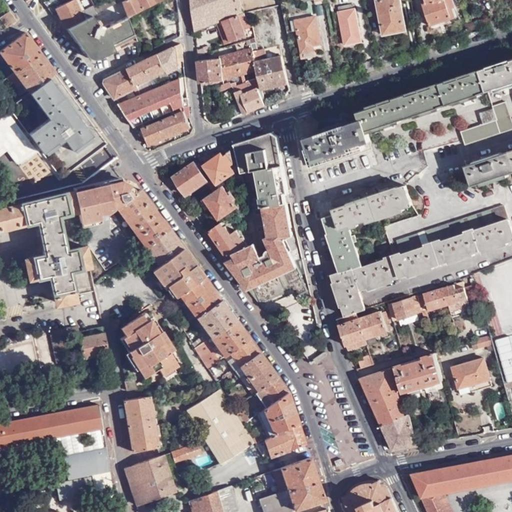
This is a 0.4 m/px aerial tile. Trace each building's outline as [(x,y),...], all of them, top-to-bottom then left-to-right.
[(83,20),(84,20),(75,0),(72,0),(60,6),(58,2),(47,7),(54,15),(58,13),(65,29),(83,20)] [(114,0),(108,0),(93,7),(96,14),(116,4),(114,0)] [(126,17),(156,2),(154,0),(125,0),(121,2),(126,16),(126,17)] [(191,0),(195,32),(219,22),(225,20),(243,13),(240,0),(191,0)] [(406,30),(399,0),(375,0),(382,35),(406,30)] [(459,19),(452,0),(424,0),(426,3),(422,4),(430,26),(452,19),(452,22),(459,19)] [(83,9),(87,18),(90,17),(92,16),(96,14),(93,7),(92,4),(90,5),(91,6),(83,9)] [(352,6),(337,9),(343,44),(361,41),(355,9),(352,10),(352,6)] [(3,16),(9,25),(15,21),(9,11),(3,16)] [(225,20),(230,39),(240,36),(238,28),(246,26),(243,13),(225,20)] [(64,29),(89,63),(135,42),(126,17),(126,16),(102,27),(92,16),(90,17),(84,20),(83,20),(65,29),(64,29)] [(321,43),(316,16),(295,20),(301,52),(313,50),(312,45),(321,43)] [(225,20),(219,22),(224,41),(230,39),(225,20)] [(25,33),(0,51),(0,54),(13,73),(39,54),(25,33)] [(257,71),(255,61),(249,38),(244,40),(247,48),(220,54),(220,56),(222,78),(222,79),(257,71)] [(179,59),(183,58),(182,43),(158,55),(166,69),(168,74),(179,69),(179,59)] [(197,51),(197,57),(209,53),(207,47),(197,51)] [(265,50),(254,53),(256,59),(266,56),(265,50)] [(39,54),(13,73),(20,82),(12,88),(18,96),(26,90),(29,94),(49,79),(55,75),(39,54)] [(166,69),(158,55),(142,63),(128,70),(135,84),(166,69)] [(257,71),(261,89),(289,83),(282,55),(255,61),(257,71)] [(199,72),(200,83),(222,78),(220,56),(198,61),(199,72)] [(489,66),(481,69),(488,90),(507,83),(511,81),(511,150),(468,166),(474,184),(496,176),(511,170),(511,58),(511,59),(511,61),(506,63),(505,60),(497,63),(498,66),(490,68),(489,66)] [(488,90),(481,69),(473,72),(474,74),(465,77),(464,74),(457,76),(458,79),(449,82),(449,79),(434,84),(434,86),(425,89),(424,86),(416,88),(417,91),(410,93),(410,91),(392,97),(393,98),(386,101),(386,98),(376,101),(377,104),(357,110),(361,120),(364,119),(368,130),(391,122),(426,111),(464,98),(488,90)] [(116,99),(137,88),(135,84),(128,70),(104,81),(116,99)] [(119,104),(135,127),(180,107),(189,106),(185,77),(177,79),(151,90),(140,95),(119,104)] [(49,79),(29,94),(48,120),(28,134),(40,150),(43,154),(56,144),(58,146),(64,141),(71,151),(91,136),(60,93),(49,79)] [(140,95),(151,90),(148,82),(137,88),(140,95)] [(243,113),(264,104),(257,85),(242,91),(239,82),(232,84),(243,113)] [(461,131),(465,143),(511,127),(511,121),(505,100),(492,104),(494,107),(497,119),(487,123),(461,131)] [(497,119),(494,107),(483,111),(487,123),(497,119)] [(148,145),(193,126),(190,117),(186,119),(183,112),(142,129),(148,145)] [(26,131),(13,114),(0,124),(0,154),(2,153),(0,150),(26,131)] [(364,119),(361,120),(350,124),(351,126),(344,129),(343,125),(332,129),(325,131),(326,134),(320,136),(319,133),(307,137),(316,162),(373,143),(368,130),(364,119)] [(242,172),(284,164),(278,135),(272,132),(234,144),(242,172)] [(32,156),(40,150),(28,134),(21,140),(32,156)] [(204,165),(210,174),(214,180),(217,184),(234,171),(231,165),(235,162),(231,151),(224,156),(221,153),(204,165)] [(204,165),(203,164),(198,167),(195,163),(174,177),(188,196),(208,182),(205,177),(210,174),(204,165)] [(291,228),(292,227),(285,192),(289,191),(284,164),(242,172),(250,203),(253,214),(261,242),(268,239),(291,228)] [(250,203),(242,172),(237,176),(245,207),(250,203)] [(73,190),(80,224),(83,235),(104,230),(120,218),(128,199),(124,193),(127,188),(118,183),(119,180),(73,190)] [(208,184),(214,192),(220,188),(217,184),(214,180),(208,184)] [(360,319),(370,316),(365,300),(363,293),(355,271),(365,268),(352,230),(368,225),(369,229),(406,216),(405,213),(415,210),(407,184),(385,191),(357,200),(334,208),(336,215),(324,219),(330,238),(328,238),(333,254),(340,274),(332,276),(336,288),(334,288),(337,299),(341,308),(342,312),(344,311),(346,317),(358,313),(360,319)] [(232,197),(223,185),(220,188),(214,192),(203,200),(204,201),(201,204),(205,211),(209,209),(210,210),(212,208),(220,219),(237,207),(240,211),(243,209),(238,202),(240,201),(235,194),(232,197)] [(71,301),(74,295),(74,281),(97,276),(91,253),(72,259),(65,227),(80,224),(73,190),(60,193),(0,208),(0,242),(36,234),(41,232),(47,257),(48,262),(27,267),(31,293),(52,289),(52,292),(54,300),(59,304),(71,301)] [(128,199),(120,218),(132,231),(156,213),(139,190),(128,199)] [(132,231),(145,248),(169,231),(163,222),(156,213),(132,231)] [(230,256),(261,242),(253,214),(248,215),(254,239),(247,243),(244,237),(242,238),(238,231),(233,234),(227,225),(226,226),(223,223),(212,230),(230,256)] [(387,261),(365,268),(355,271),(363,293),(369,290),(370,293),(382,289),(395,285),(394,282),(400,280),(401,282),(409,279),(410,282),(423,277),(435,273),(434,271),(450,265),(451,268),(464,263),(476,259),(475,257),(483,254),(483,256),(497,251),(509,247),(508,245),(511,243),(511,227),(510,221),(476,232),(476,230),(464,234),(465,235),(442,243),(441,240),(425,246),(426,248),(401,256),(401,254),(386,259),(387,261)] [(252,289),(259,303),(286,289),(284,286),(291,283),(293,286),(297,295),(309,290),(291,251),(296,248),(294,240),(295,239),(291,228),(268,239),(261,242),(230,256),(225,258),(249,291),(252,289)] [(169,231),(145,248),(158,266),(182,249),(169,231)] [(203,278),(182,249),(158,266),(155,269),(160,277),(157,278),(165,289),(167,286),(175,298),(203,278)] [(155,269),(152,271),(157,278),(160,277),(155,269)] [(219,300),(203,278),(175,298),(174,299),(181,309),(186,306),(195,318),(219,300)] [(423,312),(425,320),(429,319),(427,310),(462,300),(462,298),(468,297),(464,281),(418,296),(423,312)] [(423,312),(418,296),(389,305),(394,321),(423,312)] [(234,320),(219,300),(195,318),(206,335),(190,347),(193,350),(234,320)] [(360,319),(366,338),(389,330),(389,329),(391,329),(385,311),(384,312),(383,311),(370,316),(360,319)] [(346,317),(338,320),(347,348),(349,352),(369,345),(366,338),(360,319),(358,313),(346,317)] [(145,322),(142,315),(119,329),(124,335),(121,337),(129,349),(126,351),(141,377),(155,369),(158,375),(175,364),(168,353),(171,351),(159,332),(156,333),(149,321),(145,322)] [(178,330),(191,321),(187,316),(174,325),(178,330)] [(195,324),(192,320),(191,321),(178,330),(181,335),(195,324)] [(249,340),(234,320),(193,350),(200,360),(207,370),(249,340)] [(67,334),(77,332),(75,326),(65,328),(65,330),(50,332),(56,363),(73,360),(67,334)] [(102,327),(87,330),(88,335),(78,338),(82,358),(107,353),(102,327)] [(480,348),(493,344),(491,335),(477,340),(480,348)] [(511,336),(495,341),(508,384),(511,382),(511,336)] [(258,353),(249,340),(207,370),(216,383),(217,384),(235,371),(258,353)] [(107,353),(82,358),(83,367),(109,362),(107,353)] [(277,378),(258,353),(235,371),(239,377),(245,373),(258,392),(277,378)] [(375,364),(371,353),(357,358),(360,368),(375,364)] [(403,364),(395,366),(403,392),(442,381),(434,354),(424,357),(425,360),(416,362),(416,361),(410,363),(411,364),(404,366),(403,364)] [(485,358),(453,368),(459,389),(491,379),(485,358)] [(391,368),(361,378),(372,403),(381,425),(405,415),(391,368)] [(85,371),(76,373),(79,388),(88,387),(85,371)] [(287,393),(277,378),(258,392),(255,394),(266,409),(276,402),(287,393)] [(134,381),(132,380),(123,381),(125,390),(135,388),(134,381)] [(219,465),(255,444),(244,425),(235,409),(229,400),(220,389),(186,411),(194,425),(203,439),(204,441),(170,452),(174,464),(211,452),(219,465)] [(297,423),(287,393),(276,402),(266,409),(263,411),(274,435),(297,423)] [(157,447),(149,395),(123,400),(131,451),(157,447)] [(0,446),(102,428),(98,404),(52,413),(0,422),(0,446)] [(249,421),(239,406),(235,409),(244,425),(249,421)] [(405,415),(381,425),(393,450),(419,445),(415,429),(410,413),(405,415)] [(304,445),(297,423),(274,435),(262,441),(268,457),(304,445)] [(194,442),(203,439),(194,425),(188,426),(194,442)] [(179,447),(194,442),(188,426),(174,431),(179,447)] [(94,448),(102,447),(99,431),(103,431),(102,428),(0,446),(0,449),(92,433),(94,448)] [(415,429),(419,445),(426,444),(421,428),(415,429)] [(67,479),(109,471),(108,462),(105,446),(102,447),(94,448),(62,454),(67,479)] [(124,467),(136,505),(174,492),(162,454),(133,464),(124,467)] [(511,455),(413,474),(429,511),(449,511),(442,494),(511,480),(511,455)] [(316,480),(308,458),(279,468),(285,490),(316,480)] [(93,493),(90,478),(55,484),(58,499),(93,493)] [(195,498),(211,492),(206,478),(190,483),(195,498)] [(345,511),(398,511),(388,488),(385,488),(384,483),(381,483),(379,479),(375,481),(369,480),(364,481),(358,483),(353,485),(349,490),(345,495),(342,497),(343,500),(342,502),(344,507),(343,508),(345,511)] [(287,511),(322,500),(316,480),(285,490),(257,500),(261,511),(287,511)] [(235,511),(229,486),(215,491),(222,511),(235,511)] [(18,489),(3,492),(5,497),(19,494),(18,489)] [(222,511),(215,491),(211,492),(195,498),(187,500),(190,511),(222,511)]
